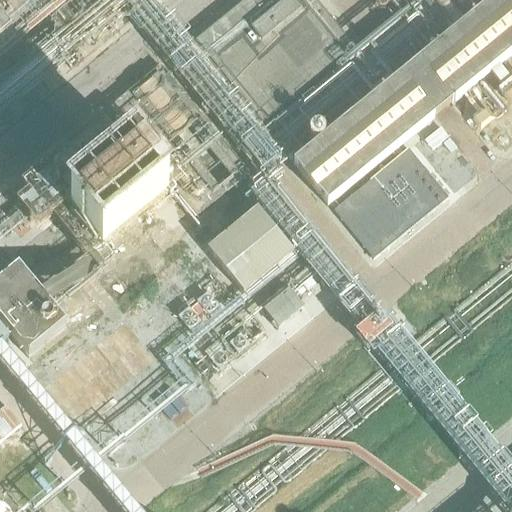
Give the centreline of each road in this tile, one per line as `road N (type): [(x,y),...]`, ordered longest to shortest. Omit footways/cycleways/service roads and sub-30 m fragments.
road 1 (unknown): [(162,32),(373,299)]
road 2 (unknown): [(334,0),(503,193)]
road 3 (unknown): [(0,373),(114,511)]
